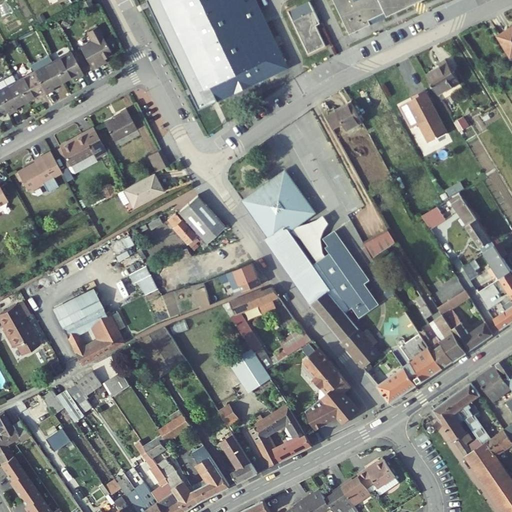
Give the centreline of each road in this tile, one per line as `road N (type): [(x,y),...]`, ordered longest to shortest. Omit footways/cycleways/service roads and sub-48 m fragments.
road 1 (residential): [(205,167),(325,87),(507,0)]
road 2 (residential): [(392,417),(205,167)]
road 3 (tertiary): [(212,511),(385,422)]
road 4 (residential): [(0,150),(147,72)]
road 5 (tertiary): [(392,417),(511,338)]
road 6 (unknown): [(172,380),(243,495)]
